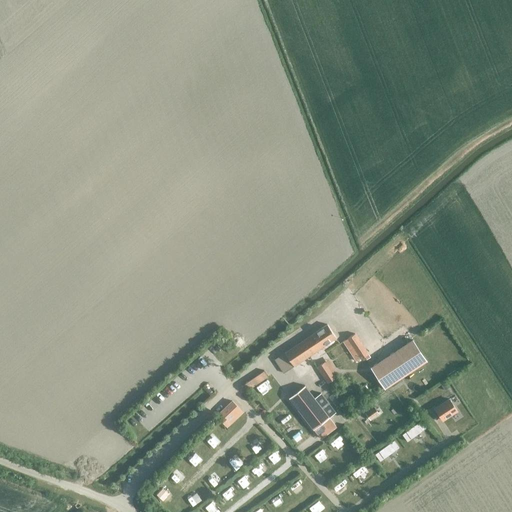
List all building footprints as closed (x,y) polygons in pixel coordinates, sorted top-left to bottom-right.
[(327,325),(274,360),(283,373),(336,338),(327,325)] [(351,333),(336,343),(342,351),(357,341),(351,333)] [(370,367),(384,389),(427,360),(413,339),(370,367)] [(316,367),(326,383),(339,375),(328,359),(316,367)] [(263,370),(246,381),(250,387),(267,376),(263,370)] [(313,430),(313,429),(319,438),(335,426),(328,418),(314,398),(304,386),(289,398),(313,430)] [(321,393),(314,398),(328,418),(336,412),(321,393)] [(435,409),(442,420),(457,411),(449,399),(435,409)] [(232,401),(220,412),(228,420),(240,409),(232,401)] [(365,413),(370,419),(378,414),(374,407),(365,413)]
